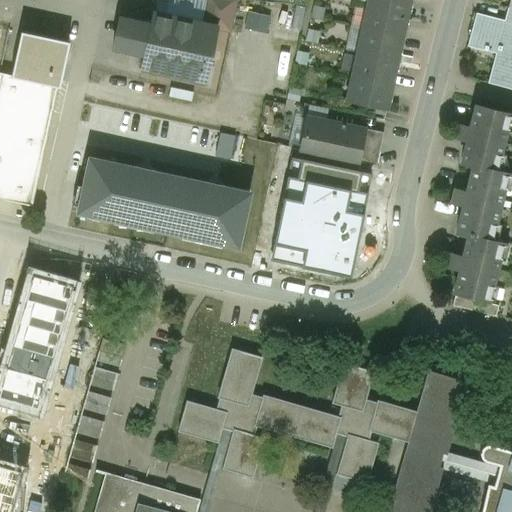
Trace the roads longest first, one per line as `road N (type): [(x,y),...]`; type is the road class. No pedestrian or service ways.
road 1 (residential): [(435,81),(398,273),(372,295),(344,304),(311,300),(43,240)]
road 2 (residential): [(43,240),(93,13),(33,0)]
